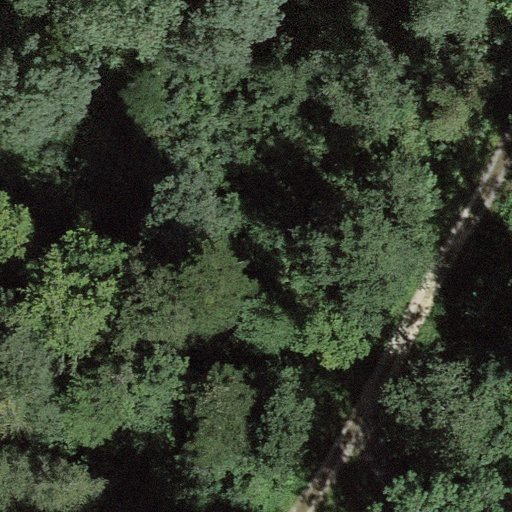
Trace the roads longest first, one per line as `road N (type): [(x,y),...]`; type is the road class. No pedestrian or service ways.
road 1 (track): [(511,146),(314,511)]
road 2 (track): [(511,497),(338,480)]
